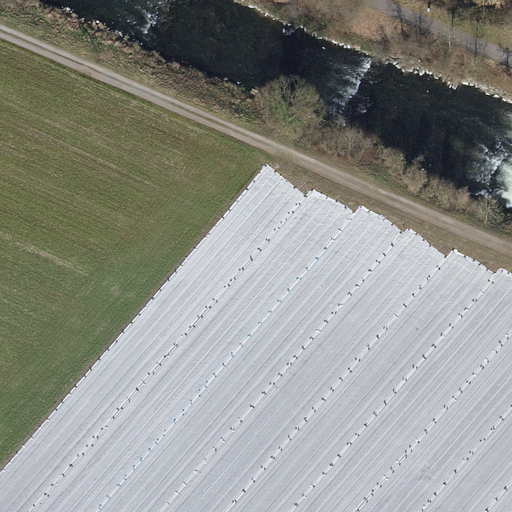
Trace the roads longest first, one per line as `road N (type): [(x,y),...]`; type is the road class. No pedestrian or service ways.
road 1 (track): [(511,255),(0,42)]
road 2 (track): [(368,0),(511,60)]
